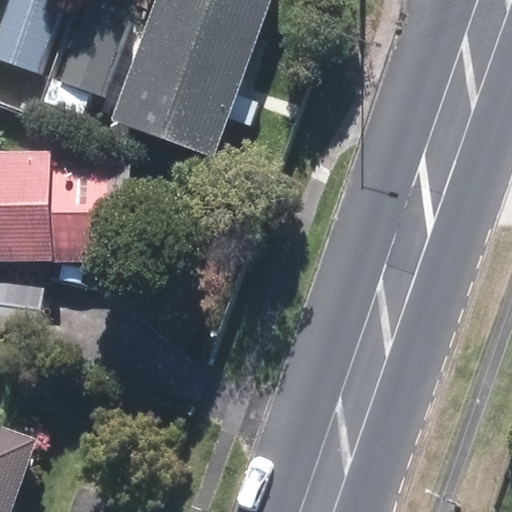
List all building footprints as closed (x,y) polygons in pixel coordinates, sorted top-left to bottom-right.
[(73,0),(20,0),(3,48),(50,65),(73,0)] [(137,11),(101,0),(94,0),(68,81),(110,95),(137,11)] [(276,0),(174,0),(129,116),(218,150),(276,0)] [(0,159),(0,259),(145,255),(142,156),(0,159)] [(0,417),(0,511),(4,511),(36,431),(0,417)]
